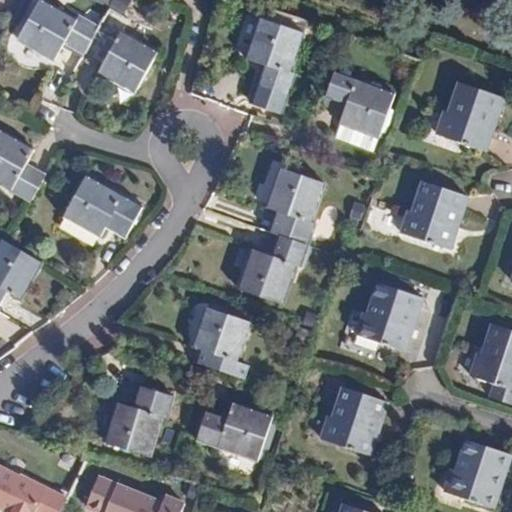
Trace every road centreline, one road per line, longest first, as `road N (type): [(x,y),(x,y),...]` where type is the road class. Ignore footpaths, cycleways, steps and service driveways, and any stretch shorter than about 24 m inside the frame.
road 1 (residential): [(189,186),(155,254),(0,383)]
road 2 (residential): [(189,186),(157,143),(163,127),(182,117),(201,121),(205,155)]
